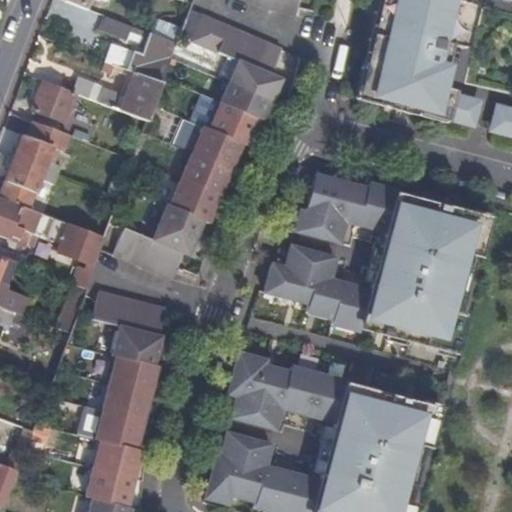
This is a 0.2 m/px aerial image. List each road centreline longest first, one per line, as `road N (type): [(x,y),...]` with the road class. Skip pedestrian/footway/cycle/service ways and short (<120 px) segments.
road 1 (residential): [(171,511),(168,491),(198,355),(240,247),(307,125)]
road 2 (residential): [(511,180),(307,125)]
road 3 (residential): [(307,125),(331,75),(350,0)]
road 4 (unknown): [(213,317),(96,272)]
